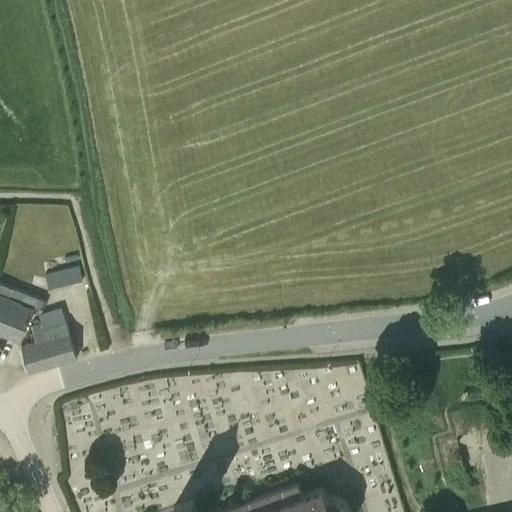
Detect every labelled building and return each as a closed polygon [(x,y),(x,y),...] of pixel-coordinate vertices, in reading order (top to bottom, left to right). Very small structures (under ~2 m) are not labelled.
[(79,265),(67,268),(71,282),(82,280),(79,265)] [(49,288),(61,285),(57,270),(46,273),(49,288)] [(0,350),(1,347),(0,346),(0,332),(21,340),(34,306),(40,309),(43,301),(0,283),(0,350)] [(22,345),(29,370),(77,356),(67,321),(43,327),(42,324),(33,327),(37,341),(22,345)] [(415,438),(425,482),(459,474),(449,431),(477,424),(471,399),(432,408),(438,433),(415,438)] [(352,511),(348,501),(339,494),(327,494),(324,485),(321,486),(303,493),(299,482),(216,511),(202,511),(198,511),(197,511),(193,500),(174,506),(176,511),(352,511)]
